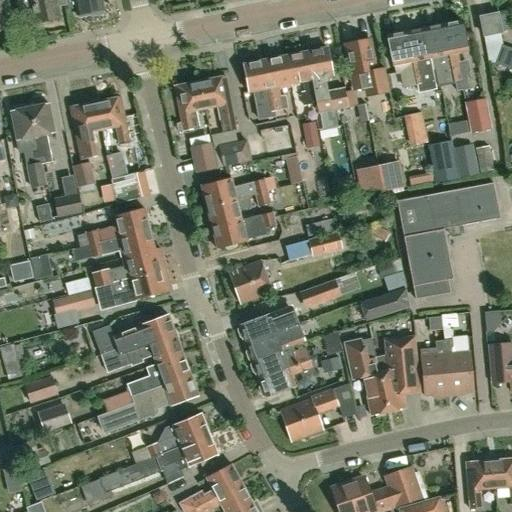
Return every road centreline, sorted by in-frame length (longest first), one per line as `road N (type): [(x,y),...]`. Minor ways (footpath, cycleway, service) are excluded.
road 1 (residential): [(279,472),(193,293),(167,197),(169,162),(142,41)]
road 2 (residential): [(279,472),(511,420)]
road 3 (unclassified): [(142,41),(349,0)]
road 4 (unclassified): [(0,70),(142,41)]
